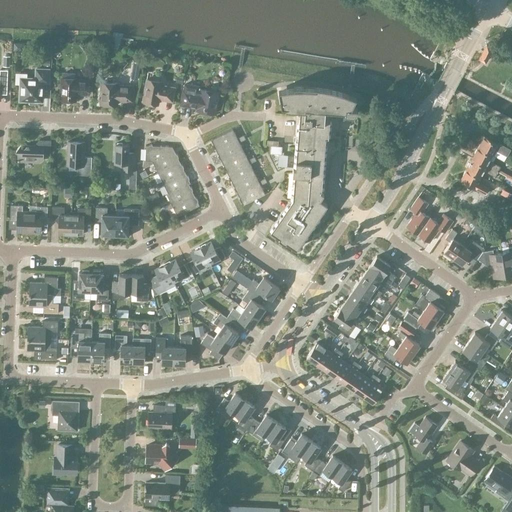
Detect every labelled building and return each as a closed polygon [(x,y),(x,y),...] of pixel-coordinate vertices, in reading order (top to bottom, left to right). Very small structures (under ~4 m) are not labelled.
[(486,43),(478,58),(485,61),(492,47),(486,43)] [(48,82),(49,69),(36,69),(35,79),(21,78),(20,100),(41,100),(42,82),(48,82)] [(61,77),(60,100),(76,100),(76,94),(88,94),(88,80),(76,79),(77,78),(74,78),(61,77)] [(158,104),(158,99),(172,101),(174,87),(161,85),(162,82),(146,79),(142,101),(158,104)] [(132,101),(133,86),(118,85),(118,83),(100,82),(99,104),(117,105),(117,101),(132,101)] [(280,237),(279,238),(281,240),(283,242),(286,243),(286,241),(296,248),(327,204),(319,199),(323,193),(319,191),(320,189),(321,189),(322,169),(323,163),(325,136),(327,136),(330,109),(345,111),(345,107),(350,107),(355,97),(349,94),(343,92),(335,90),(329,88),(321,87),(314,86),(301,85),(293,86),(294,87),(278,89),(281,106),(286,106),(285,107),(285,108),(292,109),(300,109),(297,137),(297,141),(296,156),(288,155),(287,166),(291,166),(293,166),(292,173),(294,173),(292,198),(270,230),(280,237)] [(183,90),(180,105),(198,108),(197,110),(214,113),(218,92),(202,89),(201,93),(183,90)] [(238,140),(237,138),(232,129),(210,139),(216,150),(238,140)] [(477,147),(492,154),(495,148),(506,154),(509,149),(483,135),(477,147)] [(239,142),(242,140),(240,136),(237,138),(238,140),(216,150),(221,161),(243,150),(239,142)] [(50,155),(51,141),(39,140),(30,149),(27,145),(21,145),(15,150),(18,152),(17,161),(39,162),(43,159),(43,155),(50,155)] [(91,157),(83,157),(84,142),(67,141),(66,165),(77,165),(76,174),(90,175),(91,157)] [(135,156),(128,156),(128,144),(115,143),(114,162),(121,162),(121,170),(134,170),(135,156)] [(172,146),(152,145),(151,144),(148,145),(145,145),(145,160),(143,160),(143,168),(153,163),(151,160),(173,150),(172,146)] [(270,153),(282,154),(282,146),(270,146),(270,153)] [(489,160),(492,154),(477,147),(472,158),(497,171),(500,166),(491,161),(489,160)] [(157,171),(179,161),(173,150),(151,160),(153,163),(157,171)] [(248,161),(248,159),(243,150),(221,161),(227,172),(248,161)] [(249,163),(253,162),(251,158),(248,159),(248,161),(227,172),(232,183),(254,172),(249,163)] [(495,176),(497,171),(472,158),(466,169),(480,176),(483,171),(485,172),(486,171),(495,176)] [(162,182),(184,171),(179,161),(157,171),(162,181),(162,182)] [(477,182),(480,176),(466,169),(460,180),(486,194),(489,188),(477,182)] [(168,193),(190,182),(184,171),(162,182),(162,181),(158,182),(160,186),(163,185),(168,193)] [(259,183),(258,181),(254,172),(232,183),(237,193),(259,183)] [(260,185),(263,183),(261,179),(258,181),(259,183),(237,193),(243,204),(264,194),(265,194),(260,185)] [(188,183),(190,182),(168,193),(166,194),(170,203),(171,205),(193,194),(188,183)] [(199,205),(194,196),(193,194),(171,205),(170,203),(167,205),(169,208),(172,207),(177,216),(199,205)] [(418,234),(429,217),(421,212),(427,203),(418,196),(410,208),(416,212),(406,226),(418,234)] [(29,211),(22,211),(22,205),(10,205),(10,219),(17,219),(16,231),(28,232),(29,211)] [(41,220),(47,220),(47,206),(36,206),(36,212),(29,211),(28,232),(40,232),(41,220)] [(70,234),(71,215),(64,214),(64,207),(52,207),(51,220),(58,220),(58,233),(70,234)] [(115,214),(106,214),(107,207),(95,207),(95,221),(101,221),(101,234),(108,234),(108,235),(114,235),(115,214)] [(71,215),(70,234),(82,234),(83,221),(90,221),(90,208),(79,208),(78,215),(71,215)] [(138,224),(139,208),(124,208),(124,215),(115,214),(114,235),(121,236),(121,235),(128,235),(128,224),(138,224)] [(429,217),(418,234),(429,242),(439,228),(444,232),(452,220),(443,214),(437,222),(429,217)] [(461,244),(453,238),(457,232),(452,228),(445,238),(450,242),(443,251),(452,258),(461,244)] [(468,254),(476,260),(484,248),(472,239),(466,247),(461,244),(452,258),(461,264),(468,254)] [(200,246),(209,263),(210,266),(220,261),(220,260),(225,258),(220,246),(214,249),(210,241),(200,246)] [(200,268),(209,263),(200,246),(191,251),(194,259),(189,261),(195,273),(201,270),(200,268)] [(511,246),(508,247),(509,251),(501,252),(505,276),(511,274),(511,246)] [(505,276),(501,252),(493,253),(492,249),(482,251),(477,259),(484,264),(490,263),(493,278),(505,276)] [(393,280),(396,276),(386,270),(390,265),(376,256),(370,265),(393,280)] [(165,264),(173,281),(183,276),(184,278),(190,275),(184,264),(178,267),(175,259),(165,264)] [(173,281),(165,264),(155,269),(158,275),(150,279),(154,295),(165,289),(175,284),(173,281)] [(390,285),(393,280),(370,265),(364,273),(377,283),(380,278),(390,285)] [(90,291),(91,273),(88,272),(89,270),(82,270),(82,272),(79,272),(79,284),(72,284),(72,299),(84,300),(84,290),(90,291)] [(96,300),(108,301),(108,286),(102,285),(103,273),(100,273),(100,271),(93,271),(93,273),(91,273),(90,291),(96,291),(96,300)] [(374,287),(377,283),(364,273),(358,282),(376,295),(379,290),(374,287)] [(130,291),(131,274),(119,274),(118,286),(112,285),(112,299),(123,299),(124,291),(130,291)] [(131,274),(130,291),(136,292),(136,300),(148,300),(148,287),(142,286),(143,275),(131,274)] [(405,274),(398,284),(403,287),(410,277),(405,274)] [(29,294),(52,295),(53,287),(57,287),(57,277),(44,276),(44,282),(29,282),(29,294)] [(246,288),(248,289),(258,296),(261,291),(271,298),(279,287),(263,276),(259,283),(253,279),(246,288)] [(414,286),(419,281),(413,276),(408,281),(414,286)] [(373,299),(376,295),(358,282),(352,291),(365,300),(368,296),(373,299)] [(415,304),(423,310),(437,319),(443,310),(434,303),(439,295),(429,288),(424,296),(422,295),(415,304)] [(255,301),(258,296),(248,289),(242,299),(248,303),(244,308),(258,318),(265,308),(255,301)] [(362,304),(365,300),(352,291),(346,300),(364,312),(367,308),(362,304)] [(391,304),(396,294),(391,292),(386,301),(391,304)] [(52,302),(52,295),(29,294),(28,306),(43,306),(42,312),(58,313),(58,303),(52,302)] [(361,317),(364,312),(346,300),(340,308),(353,318),(356,313),(361,317)] [(378,308),(383,312),(389,305),(384,301),(378,308)] [(128,306),(119,306),(119,315),(128,314),(128,306)] [(258,318),(244,308),(240,313),(233,308),(226,317),(231,321),(238,325),(241,321),(251,327),(258,318)] [(350,322),(353,318),(340,308),(333,317),(341,323),(338,327),(348,335),(355,325),(350,322)] [(511,316),(502,309),(496,318),(510,328),(510,329),(511,329),(511,316)] [(431,328),(437,319),(423,310),(420,315),(414,311),(411,314),(407,311),(403,318),(417,327),(421,322),(431,328)] [(238,332),(228,326),(231,321),(226,317),(220,312),(213,322),(221,327),(217,333),(231,342),(238,332)] [(392,316),(387,319),(391,325),(396,321),(392,316)] [(507,333),(510,329),(510,328),(496,318),(490,327),(502,336),(498,341),(509,348),(511,342),(507,339),(510,336),(507,333)] [(27,338),(51,339),(51,331),(57,331),(57,321),(42,320),(42,326),(28,326),(27,338)] [(402,320),(398,326),(411,336),(415,330),(402,320)] [(368,321),(365,327),(372,330),(375,324),(368,321)] [(323,329),(334,336),(338,330),(327,323),(323,329)] [(399,344),(413,353),(419,344),(406,335),(400,331),(397,335),(403,339),(399,344)] [(91,341),(84,340),(84,332),(71,332),(70,346),(78,346),(77,359),(90,360),(91,341)] [(494,352),(491,349),(497,340),(487,333),(484,338),(474,332),(468,341),(489,356),(491,357),(494,352)] [(104,347),(110,348),(110,333),(99,333),(98,341),(91,341),(90,360),(103,360),(104,347)] [(224,352),(231,342),(217,333),(214,338),(207,333),(200,343),(211,350),(214,345),(224,352)] [(126,345),(126,335),(115,335),(114,349),(120,349),(120,361),(132,362),(132,345),(126,345)] [(173,346),(167,346),(167,338),(156,337),(155,357),(161,357),(161,363),(173,363),(173,346)] [(27,338),(27,350),(36,350),(36,358),(33,358),(33,359),(56,360),(56,357),(56,347),(50,346),(51,339),(27,338)] [(132,362),(144,362),(144,350),(150,350),(151,338),(133,338),(132,345),(132,362)] [(191,355),(191,338),(185,338),(185,340),(180,340),(180,347),(173,346),(173,363),(185,364),(185,355),(191,355)] [(316,363),(326,349),(329,344),(326,341),(322,346),(316,342),(306,357),(316,363)] [(480,370),(489,356),(468,341),(462,350),(471,356),(467,361),(477,368),(480,370)] [(407,363),(413,353),(399,344),(396,349),(390,345),(384,354),(394,361),(397,356),(407,363)] [(325,370),(339,350),(335,347),(331,353),(326,349),(316,363),(325,370)] [(334,376),(345,362),(339,358),(343,353),(339,350),(325,370),(334,376)] [(344,383),(358,363),(354,360),(350,366),(345,362),(334,376),(344,383)] [(467,361),(464,366),(455,360),(449,369),(463,379),(469,383),(472,378),(471,377),(477,368),(467,361)] [(353,389),(363,375),(358,371),(361,366),(358,363),(344,383),(353,389)] [(459,384),(463,379),(449,369),(442,378),(451,384),(448,389),(461,398),(464,393),(461,391),(464,387),(459,384)] [(363,396),(376,376),(373,373),(369,379),(363,375),(353,389),(363,396)] [(494,373),(492,378),(500,381),(502,376),(494,373)] [(376,376),(363,396),(372,403),(382,388),(377,384),(380,379),(376,376)] [(511,392),(508,389),(502,398),(507,402),(503,407),(511,413),(511,392)] [(234,413),(244,399),(235,392),(229,401),(224,398),(216,409),(224,414),(229,410),(234,413)] [(484,393),(480,400),(486,404),(490,397),(484,393)] [(246,430),(254,419),(248,414),(254,406),(244,399),(234,413),(240,417),(238,424),(246,430)] [(67,410),(67,401),(52,400),(52,414),(58,414),(57,429),(77,430),(78,410),(67,410)] [(171,413),(175,413),(175,406),(153,405),(153,412),(148,412),(147,426),(161,427),(161,430),(171,431),(171,413)] [(511,426),(511,424),(511,413),(503,407),(497,416),(493,413),(489,418),(499,425),(503,420),(511,426)] [(266,435),(276,421),(266,414),(260,423),(254,419),(246,430),(255,436),(262,440),(266,435)] [(414,422),(409,430),(421,439),(416,446),(426,453),(433,442),(428,438),(437,425),(425,417),(419,426),(414,422)] [(276,421),(266,435),(271,439),(269,445),(277,450),(284,440),(279,436),(285,427),(276,421)] [(301,454),(311,440),(301,433),(295,442),(290,439),(282,449),(288,453),(291,448),(301,454)] [(180,438),(180,446),(194,447),(194,439),(180,438)] [(313,470),(320,460),(314,455),(320,447),(311,440),(301,454),(306,458),(304,464),(313,470)] [(468,456),(472,449),(460,441),(447,460),(459,468),(460,467),(470,473),(478,462),(468,456)] [(163,470),(168,465),(176,458),(172,453),(172,446),(169,446),(166,442),(163,445),(147,445),(146,463),(157,464),(163,470)] [(76,473),(76,458),(72,457),(73,445),(57,444),(57,457),(55,457),(55,465),(53,465),(52,474),(61,474),(61,472),(76,473)] [(332,476),(342,462),(332,455),(326,464),(320,460),(313,470),(328,481),(331,476),(332,476)] [(342,462),(332,476),(341,483),(338,488),(343,491),(350,481),(345,477),(351,468),(342,462)] [(494,466),(483,480),(497,489),(496,491),(496,493),(508,501),(511,494),(511,488),(509,487),(511,481),(511,477),(506,473),(505,474),(494,466)] [(145,482),(144,497),(158,497),(158,498),(168,499),(169,492),(179,493),(179,475),(165,475),(165,483),(145,482)] [(63,488),(48,487),(47,504),(51,505),(50,511),(72,511),(73,509),(71,508),(71,505),(68,505),(68,496),(63,496),(63,488)]
